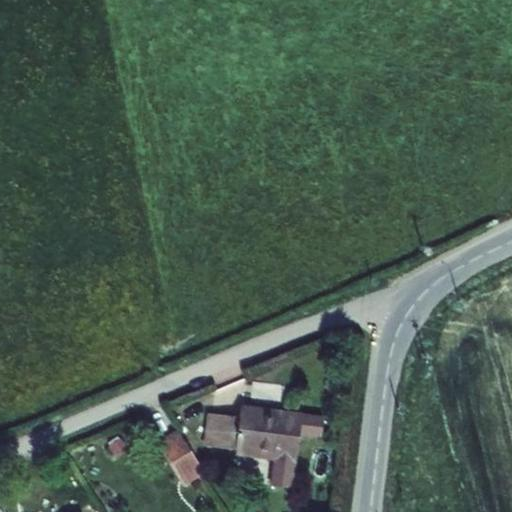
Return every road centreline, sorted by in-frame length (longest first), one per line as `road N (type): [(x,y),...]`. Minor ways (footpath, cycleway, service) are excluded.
road 1 (track): [(0,459),(346,312),(419,296)]
road 2 (tertiary): [(369,511),(386,376),(401,326),(430,284),(511,241)]
